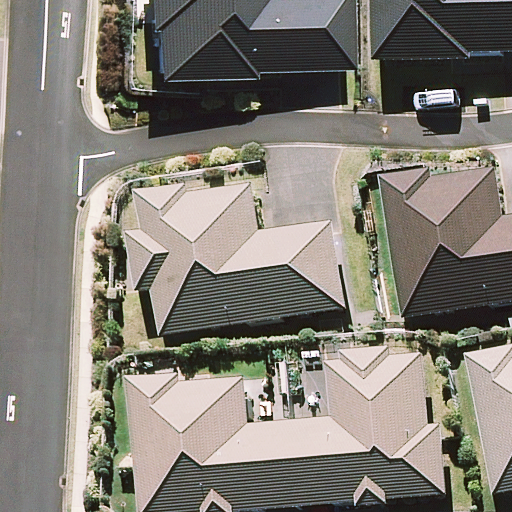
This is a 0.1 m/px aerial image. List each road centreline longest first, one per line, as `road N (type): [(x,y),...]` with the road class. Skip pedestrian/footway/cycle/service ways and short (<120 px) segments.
road 1 (residential): [(43,165),(238,127),(466,133),(511,124)]
road 2 (residential): [(43,165),(26,511)]
road 3 (residential): [(50,0),(43,165)]
